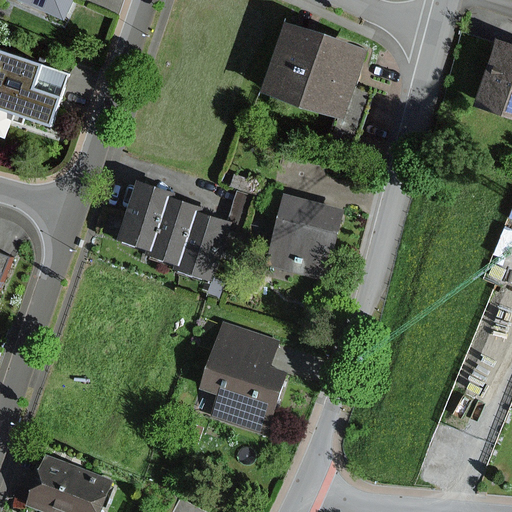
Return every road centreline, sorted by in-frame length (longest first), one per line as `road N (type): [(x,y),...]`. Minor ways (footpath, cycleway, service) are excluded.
road 1 (residential): [(304,488),(442,32)]
road 2 (residential): [(0,433),(72,212)]
road 3 (residential): [(72,212),(150,0)]
road 4 (residential): [(441,511),(304,488)]
